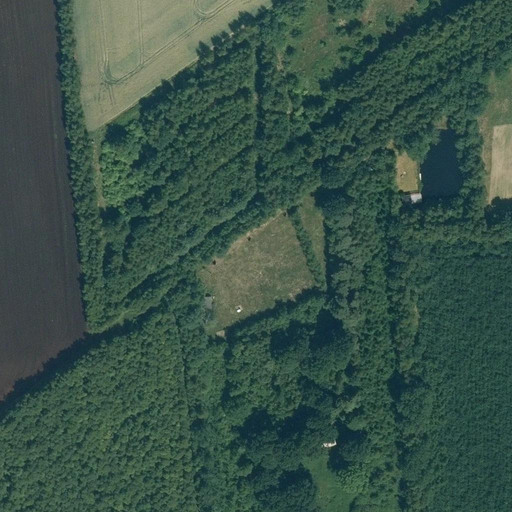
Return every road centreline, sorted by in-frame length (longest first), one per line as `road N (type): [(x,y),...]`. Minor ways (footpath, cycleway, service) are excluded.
road 1 (track): [(190,511),(165,291),(0,399)]
road 2 (track): [(511,226),(412,228),(422,511)]
